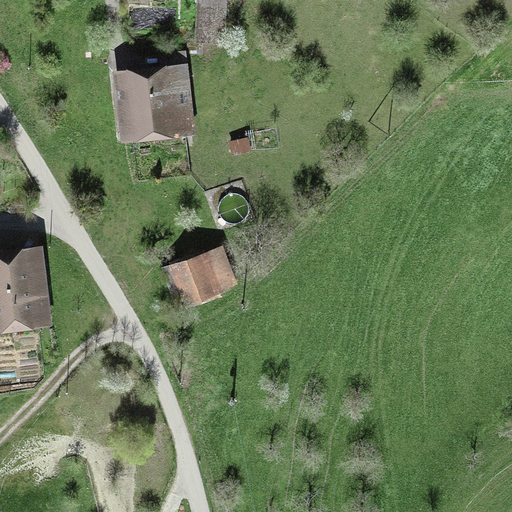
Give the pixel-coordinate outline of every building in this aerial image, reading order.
[(199,0),(197,40),(223,42),(225,0),(199,0)] [(191,124),(185,65),(168,67),(169,74),(125,78),(130,130),(191,124)] [(246,149),(245,140),(230,143),(232,152),(246,149)] [(234,282),(222,246),(201,253),(204,259),(179,267),(178,261),(162,267),(175,305),(191,299),(189,294),(213,286),(220,292),(234,282)] [(0,317),(38,314),(32,259),(0,262),(0,317)]
